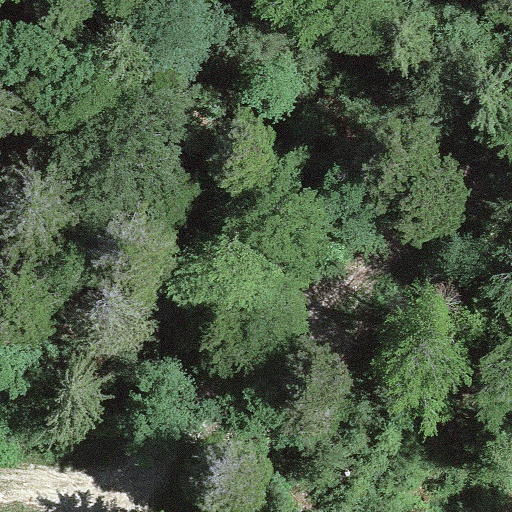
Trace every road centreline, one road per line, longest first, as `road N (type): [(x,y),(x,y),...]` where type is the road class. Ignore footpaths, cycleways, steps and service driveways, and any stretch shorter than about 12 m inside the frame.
road 1 (track): [(129,511),(225,338),(511,137)]
road 2 (track): [(125,511),(75,485),(0,504)]
